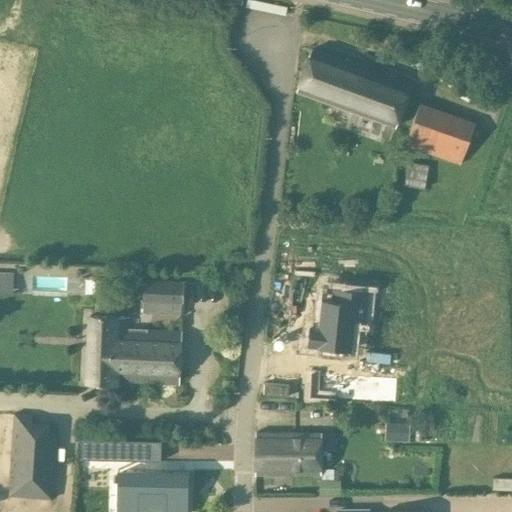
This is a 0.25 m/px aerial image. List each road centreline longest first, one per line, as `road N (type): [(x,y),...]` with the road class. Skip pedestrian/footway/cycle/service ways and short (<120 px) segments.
road 1 (residential): [(242,511),(240,446),(284,101)]
road 2 (residential): [(284,101),(289,32),(270,22),(253,27),(247,48),(263,73)]
road 3 (tertiary): [(511,30),(377,0)]
